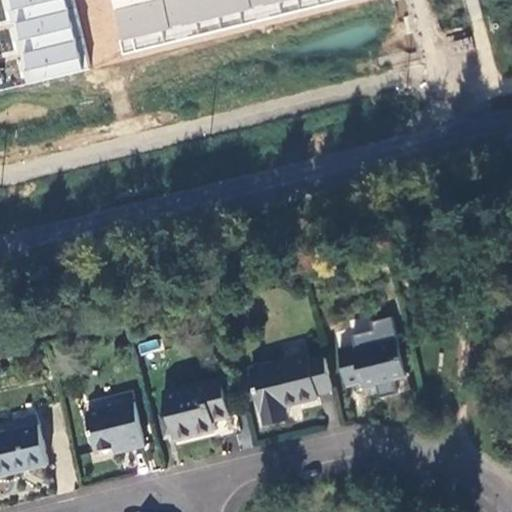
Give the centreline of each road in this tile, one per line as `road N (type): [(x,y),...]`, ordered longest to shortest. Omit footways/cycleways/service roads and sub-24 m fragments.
road 1 (secondary): [(0,255),(458,140)]
road 2 (residential): [(195,484),(343,445),(396,445),(457,462),(511,508)]
road 3 (residential): [(417,0),(458,140)]
